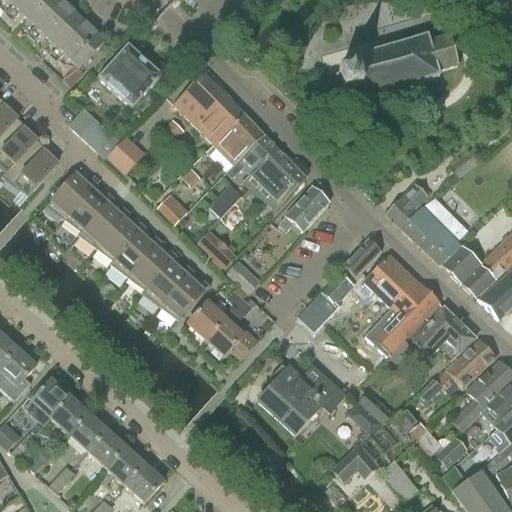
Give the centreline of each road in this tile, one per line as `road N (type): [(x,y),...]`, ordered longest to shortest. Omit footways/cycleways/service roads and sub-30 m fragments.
road 1 (residential): [(240,511),(0,297)]
road 2 (tertiary): [(138,0),(216,65),(370,220)]
road 3 (residential): [(370,220),(278,319),(331,368),(361,378)]
road 4 (tertiary): [(370,220),(511,350)]
road 5 (residential): [(81,157),(43,102),(0,61)]
